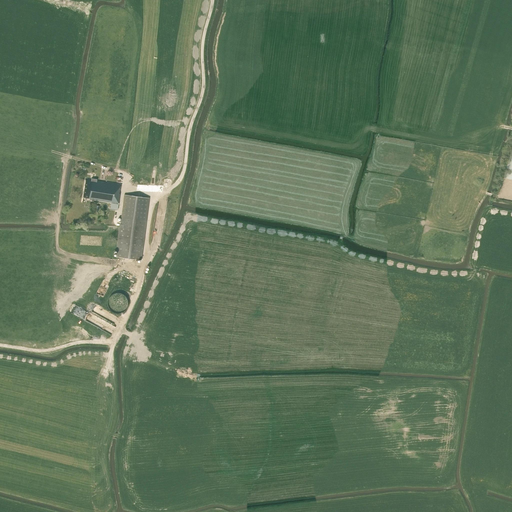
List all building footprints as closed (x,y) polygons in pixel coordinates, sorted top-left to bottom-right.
[(115,208),(118,208),(121,190),(120,190),(121,185),(93,181),(86,180),(83,197),(90,198),(90,199),(115,203),(115,208)] [(116,257),(141,260),(146,220),(149,198),(124,195),(116,257)] [(101,284),(97,292),(104,295),(108,287),(101,284)] [(119,312),(130,303),(122,293),(111,302),(119,312)] [(94,324),(113,334),(117,325),(98,316),(94,324)]
